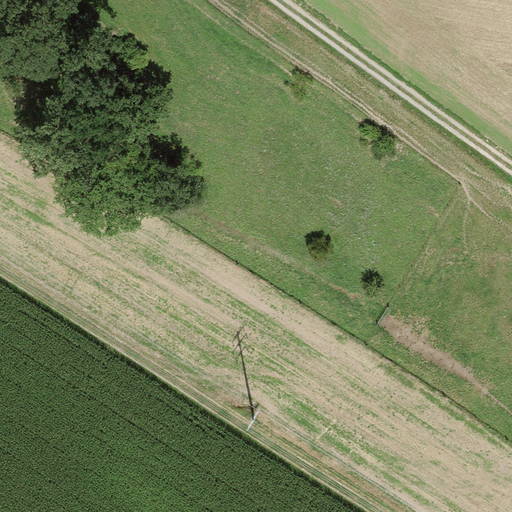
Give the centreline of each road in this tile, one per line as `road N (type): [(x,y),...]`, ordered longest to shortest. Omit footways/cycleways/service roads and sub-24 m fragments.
road 1 (track): [(0,277),(373,511)]
road 2 (track): [(511,167),(286,0)]
